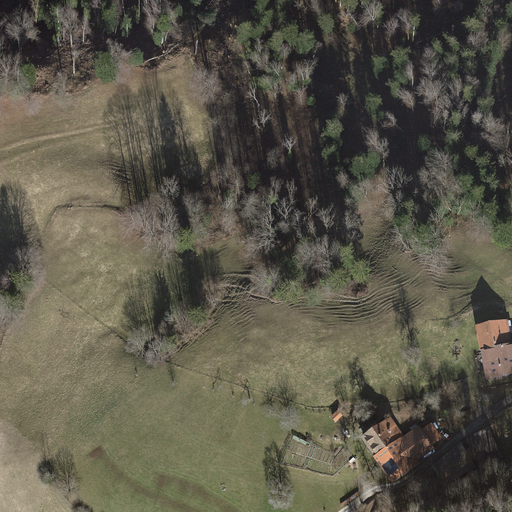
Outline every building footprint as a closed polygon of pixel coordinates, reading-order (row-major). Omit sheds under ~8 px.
[(481,353),(486,383),(511,378),(511,339),(509,323),(475,329),(480,353),(481,353)] [(467,420),(474,415),(470,410),(463,414),(467,420)] [(392,419),(361,440),(374,459),(373,460),(392,486),(421,466),(418,462),(435,451),(432,447),(443,439),(432,425),(422,432),(419,428),(405,438),(392,419)] [(487,427),(465,438),(480,469),(503,458),(498,449),(502,447),(496,436),(493,437),(487,427)] [(475,467),(460,442),(431,466),(442,485),(475,467)]
